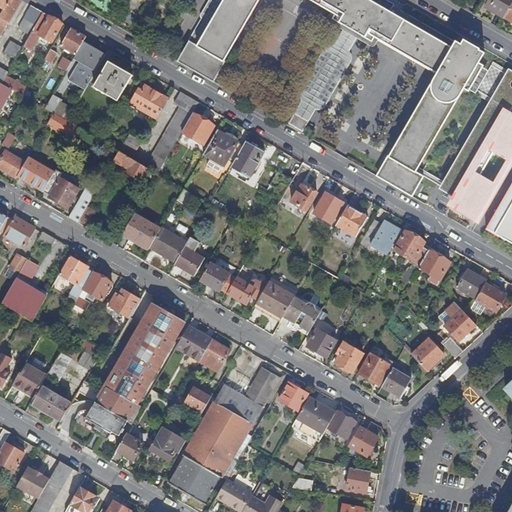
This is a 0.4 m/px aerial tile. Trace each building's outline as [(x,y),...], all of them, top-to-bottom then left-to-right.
[(0,0),(0,6),(0,7),(5,10),(0,18),(0,39),(23,1),(21,0),(0,0)] [(222,0),(225,1),(217,14),(213,11),(211,11),(209,13),(209,15),(210,17),(211,18),(214,20),(198,47),(190,43),(178,63),(215,84),(226,63),(225,62),(261,0),(308,0),(336,16),(333,21),(351,31),(339,53),(333,50),(332,50),(331,51),(330,52),(330,54),(331,55),(336,57),(313,97),(307,94),(305,95),(305,96),(304,97),(305,98),(310,102),(301,118),(296,115),(290,125),(303,132),(308,122),(304,119),(313,104),(319,107),(321,106),(322,105),(322,103),(321,101),(316,98),(339,59),(345,62),(346,62),(348,61),(348,59),(348,58),(342,54),(355,33),(373,43),(376,39),(438,75),(390,157),(389,157),(377,177),(413,198),(425,177),(417,173),(422,164),(465,90),(470,93),(484,68),(485,67),(483,66),(485,63),(482,61),(486,55),(480,52),(481,51),(464,42),(462,46),(456,43),(453,49),(390,12),(388,15),(362,0),(222,0)] [(217,0),(211,11),(213,11),(217,14),(225,1),(222,0),(217,0)] [(505,20),(511,5),(511,0),(491,0),(494,1),(489,10),(505,20)] [(33,7),(20,29),(32,35),(45,13),(33,7)] [(64,25),(45,13),(32,35),(25,47),(33,52),(41,37),(53,44),(64,25)] [(78,56),(86,43),(88,38),(73,30),(63,47),(78,56)] [(7,51),(19,58),(24,49),(12,42),(7,51)] [(107,55),(86,43),(78,56),(76,60),(81,63),(70,81),(87,90),(107,55)] [(18,60),(19,58),(7,51),(6,53),(18,60)] [(58,55),(51,52),(47,60),(53,64),(58,55)] [(330,54),(329,54),(306,93),(307,94),(313,97),(336,57),(331,55),(330,54)] [(61,68),(69,72),(74,63),(66,58),(61,68)] [(321,101),(322,103),(323,102),(346,64),(345,62),(339,59),(316,98),(321,101)] [(98,84),(96,83),(93,88),(119,103),(134,77),(110,63),(98,84)] [(511,75),(494,65),(481,88),(497,97),(450,180),(449,180),(467,190),(462,199),(455,211),(480,225),(502,187),(483,176),(496,154),(511,163),(511,75)] [(0,67),(0,82),(4,85),(8,78),(10,73),(0,67)] [(8,78),(4,85),(10,88),(25,97),(29,90),(8,78)] [(4,85),(0,82),(0,105),(10,88),(4,85)] [(154,91),(147,87),(143,93),(140,91),(132,105),(158,120),(169,100),(162,96),(162,94),(156,91),(154,91)] [(183,133),(194,114),(200,104),(182,93),(176,104),(182,108),(148,168),(150,169),(159,175),(183,133)] [(56,115),(68,122),(74,112),(62,105),(64,101),(55,96),(47,110),(56,115)] [(216,127),(194,114),(183,133),(205,146),(216,127)] [(82,130),(68,122),(56,115),(51,123),(56,126),(61,129),(77,138),(82,130)] [(239,144),(239,143),(219,132),(205,155),(213,160),(224,166),(226,167),(230,160),(235,164),(245,147),(239,144)] [(17,138),(10,134),(3,145),(11,149),(17,138)] [(112,147),(121,153),(133,159),(143,141),(133,135),(130,135),(123,147),(115,143),(112,147)] [(235,164),(233,168),(248,177),(255,166),(258,168),(266,153),(247,142),(245,147),(235,164)] [(0,164),(0,168),(18,179),(27,163),(7,152),(0,164)] [(148,168),(133,159),(121,153),(115,162),(130,170),(129,173),(143,181),(150,169),(148,168)] [(20,178),(45,193),(56,174),(30,159),(20,178)] [(220,173),(224,166),(213,160),(209,166),(220,173)] [(450,180),(422,164),(417,173),(425,177),(462,199),(467,190),(449,180),(450,180)] [(282,202),(295,181),(280,172),(272,186),(278,189),(273,197),(282,202)] [(51,198),(71,210),(82,190),(62,179),(51,198)] [(306,182),(293,204),(308,212),(318,194),(311,190),(313,186),(306,182)] [(187,187),(186,190),(212,205),(213,202),(187,187)] [(70,219),(79,224),(89,208),(97,193),(88,188),(70,219)] [(511,189),(489,230),(511,243),(511,189)] [(328,194),(316,215),(333,224),(345,204),(328,194)] [(358,237),(369,218),(349,206),(338,226),(358,237)] [(86,228),(96,212),(89,208),(79,224),(86,228)] [(14,221),(0,213),(0,234),(1,232),(6,235),(14,221)] [(151,250),(162,231),(162,230),(136,215),(125,235),(151,250)] [(6,235),(5,237),(25,248),(36,229),(16,217),(14,221),(6,235)] [(384,224),(376,220),(361,245),(370,249),(372,245),(389,255),(403,232),(392,225),(390,227),(388,226),(389,224),(385,222),(384,224)] [(162,231),(151,250),(177,265),(188,246),(162,231)] [(396,251),(422,266),(432,249),(425,245),(426,243),(407,231),(396,251)] [(45,233),(41,241),(52,247),(56,239),(45,233)] [(192,239),(188,246),(177,265),(194,276),(204,258),(196,253),(201,244),(192,239)] [(280,251),(286,255),(289,251),(282,247),(280,251)] [(432,249),(422,266),(420,269),(432,276),(442,281),(451,264),(450,262),(444,258),(445,256),(432,249)] [(21,274),(29,261),(18,255),(11,268),(21,274)] [(84,290),(94,273),(95,271),(71,258),(61,275),(78,286),(72,297),(77,301),(84,290)] [(29,262),(20,276),(31,283),(40,268),(29,262)] [(229,294),(237,280),(212,264),(202,281),(222,293),(223,291),(229,294)] [(113,284),(94,273),(84,290),(77,301),(75,305),(87,312),(92,304),(87,300),(88,298),(94,302),(97,298),(103,301),(113,284)] [(459,289),(477,300),(487,284),(468,273),(459,289)] [(353,279),(344,275),(341,280),(350,285),(353,279)] [(256,276),(252,282),(257,281),(258,284),(261,283),(259,277),(256,276)] [(439,286),(442,281),(432,276),(430,280),(439,286)] [(18,279),(4,304),(19,313),(25,317),(34,322),(48,297),(18,279)] [(250,286),(238,279),(237,280),(229,294),(248,306),(253,298),(259,302),(270,284),(267,282),(261,283),(258,284),(257,281),(252,282),(250,286)] [(259,302),(257,306),(283,321),(285,318),(296,299),(297,296),(272,280),(270,284),(259,302)] [(488,281),(487,284),(500,292),(501,289),(488,281)] [(500,292),(487,284),(477,300),(477,301),(471,310),(481,316),(487,306),(498,313),(507,296),(500,292)] [(124,290),(120,296),(119,299),(116,297),(110,307),(130,319),(141,300),(124,290)] [(92,371),(80,391),(90,397),(96,387),(103,390),(106,386),(139,405),(130,420),(135,423),(153,391),(177,349),(190,327),(191,325),(187,322),(186,323),(143,298),(105,363),(98,359),(92,371)] [(303,323),(313,329),(322,313),(315,310),(303,303),(296,299),(285,318),(292,322),(294,318),(299,321),(303,323)] [(317,307),(305,300),(303,303),(315,310),(317,307)] [(477,326),(468,316),(463,311),(446,326),(460,342),(477,326)] [(18,329),(25,317),(19,313),(12,325),(18,329)] [(311,333),(313,329),(303,323),(301,327),(311,333)] [(201,362),(214,341),(190,327),(177,349),(190,357),(201,362)] [(309,347),(328,359),(338,342),(319,330),(309,347)] [(446,356),(430,339),(413,356),(428,372),(446,356)] [(447,344),(444,342),(442,344),(457,359),(464,353),(452,339),(447,344)] [(219,372),(231,351),(214,341),(201,362),(219,372)] [(81,350),(86,352),(91,355),(95,347),(86,342),(81,350)] [(337,364),(353,373),(364,355),(345,343),(339,354),(341,356),(337,364)] [(101,350),(95,347),(91,355),(97,358),(101,350)] [(97,358),(91,355),(86,352),(79,364),(92,371),(98,359),(97,358)] [(73,360),(62,353),(51,372),(48,377),(59,384),(73,360)] [(13,360),(4,354),(2,357),(0,360),(0,386),(4,389),(12,375),(7,372),(13,360)] [(392,367),(371,354),(359,374),(381,387),(392,367)] [(35,363),(29,360),(14,386),(36,398),(42,387),(48,377),(51,372),(45,369),(50,361),(40,355),(35,363)] [(197,369),(201,362),(190,357),(187,363),(197,369)] [(245,398),(225,386),(215,403),(254,426),(281,378),(263,368),(245,398)] [(413,380),(394,369),(383,388),(402,399),(403,398),(406,399),(411,389),(409,388),(413,380)] [(280,400),(299,411),(309,394),(290,383),(280,400)] [(106,386),(103,390),(97,401),(88,417),(121,436),(130,420),(139,405),(106,386)] [(42,387),(36,398),(32,405),(62,423),(73,405),(42,387)] [(96,387),(90,397),(97,401),(103,390),(96,387)] [(187,403),(204,413),(214,396),(206,391),(205,394),(195,389),(187,403)] [(180,398),(176,395),(172,402),(176,405),(180,398)] [(325,434),(328,428),(337,413),(310,398),(298,419),(325,434)] [(254,426),(215,403),(185,456),(186,457),(171,484),(205,504),(221,478),(223,479),(254,426)] [(181,414),(184,409),(176,405),(173,410),(181,414)] [(358,422),(338,411),(337,413),(328,428),(347,440),(358,422)] [(379,438),(360,427),(349,447),(352,448),(367,456),(368,457),(379,438)] [(171,462),(176,453),(180,455),(187,442),(163,428),(150,450),(171,462)] [(0,442),(5,445),(6,443),(12,433),(5,430),(0,439),(0,442)] [(145,444),(128,434),(118,452),(136,462),(145,444)] [(26,455),(6,443),(5,445),(0,454),(0,463),(16,473),(26,455)] [(364,461),(367,456),(352,448),(349,453),(364,461)] [(51,480),(40,500),(32,511),(49,511),(74,469),(62,462),(51,480)] [(37,472),(29,468),(18,487),(20,488),(21,491),(26,494),(29,493),(40,500),(51,480),(43,476),(37,472)] [(367,494),(372,472),(352,469),(348,490),(367,494)] [(314,482),(299,479),(293,488),(312,492),(314,482)] [(218,498),(240,511),(244,511),(253,497),(254,495),(228,480),(218,498)] [(256,493),(262,496),(268,486),(262,483),(256,493)] [(90,511),(98,499),(81,489),(71,506),(81,511),(90,511)] [(279,511),(284,504),(271,496),(266,504),(253,497),(244,511),(279,511)] [(132,511),(133,511),(115,502),(109,511),(132,511)]
